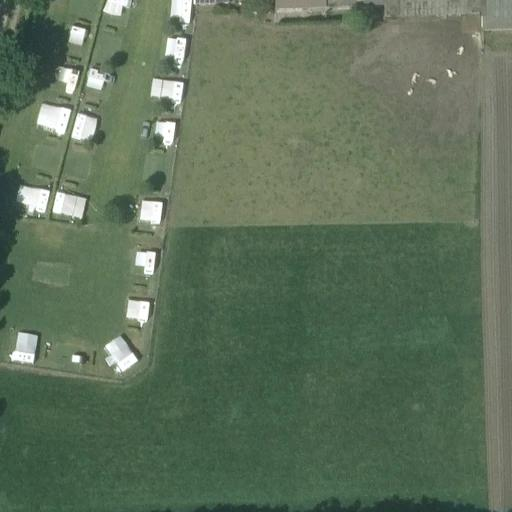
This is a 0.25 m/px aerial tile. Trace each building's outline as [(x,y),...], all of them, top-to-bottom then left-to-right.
[(72,0),(71,9),(94,13),(95,0),(72,0)] [(511,0),(275,0),(275,10),(384,6),(384,17),(480,14),(480,32),(511,30),(511,0)] [(87,57),(106,63),(112,43),(93,37),(87,57)] [(75,87),(77,70),(52,67),(49,84),(75,87)] [(158,80),(156,98),(176,101),(179,82),(158,80)] [(91,138),(94,119),(73,116),(70,135),(91,138)] [(13,202),(43,210),(47,192),(17,184),(13,202)] [(152,207),(153,199),(134,197),(133,205),(152,207)] [(135,251),(133,266),(151,269),(153,254),(135,251)] [(146,317),(147,296),(126,296),(125,316),(146,317)] [(11,362),(31,362),(32,344),(12,343),(11,362)] [(58,364),(71,364),(72,346),(59,345),(58,364)] [(124,345),(107,356),(117,372),(135,362),(124,345)]
